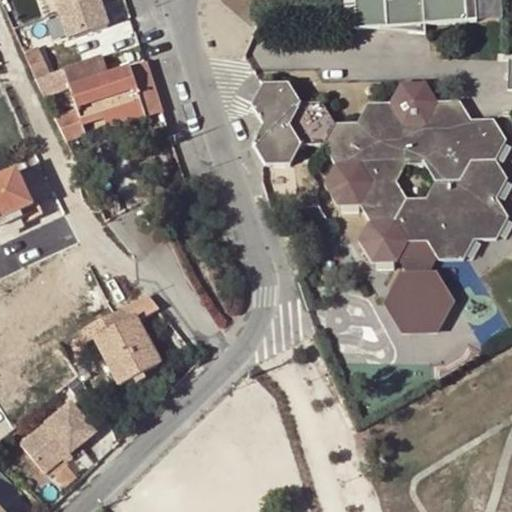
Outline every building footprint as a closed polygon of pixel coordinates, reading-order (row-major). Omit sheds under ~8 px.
[(53,0),(60,19),(101,8),(97,0),(53,0)] [(404,27),(407,40),(424,39),(423,30),(465,27),(463,0),(350,0),(353,35),(384,33),(383,25),(404,27)] [(463,0),(465,27),(501,24),(499,0),(463,0)] [(101,8),(60,19),(69,47),(109,36),(101,8)] [(35,74),(38,81),(52,78),(40,50),(27,56),(35,74)] [(70,90),(108,78),(103,64),(64,74),(70,90)] [(511,64),(503,65),(504,95),(511,94),(511,64)] [(143,116),(159,111),(157,105),(155,97),(145,67),(108,78),(70,90),(76,111),(55,118),(60,129),(65,140),(84,135),(81,124),(140,105),(143,116)] [(334,213),(356,213),(367,227),(358,244),(374,266),(396,264),(407,245),(429,244),(440,263),(462,263),(474,242),(496,241),(509,220),(496,201),(505,185),(493,166),(504,146),(490,125),(469,127),(456,108),(437,108),(423,88),(398,89),(387,108),(366,110),(354,130),(332,130),(318,109),(297,110),(286,133),(298,151),(319,151),(332,171),(321,190),(334,213)] [(288,171),(298,151),(286,133),(297,110),(283,91),(260,91),(247,113),(259,133),(249,152),(263,172),(288,171)] [(84,135),(143,116),(140,105),(81,124),(84,135)] [(0,222),(18,214),(32,208),(14,172),(0,178),(0,222)] [(35,214),(32,208),(18,214),(20,219),(19,219),(20,221),(35,214)] [(18,214),(0,222),(0,230),(20,221),(19,219),(20,219),(18,214)] [(407,245),(396,264),(408,275),(433,273),(440,263),(429,244),(407,245)] [(433,273),(408,275),(402,275),(385,306),(403,338),(440,336),(456,305),(438,274),(433,273)] [(134,324),(158,310),(151,302),(149,301),(148,299),(146,298),(56,346),(59,349),(76,377),(80,381),(89,375),(80,361),(83,359),(81,354),(90,349),(86,344),(93,340),(132,320),(134,324)] [(158,368),(134,324),(132,320),(93,340),(119,389),(158,368)] [(76,377),(59,349),(44,357),(54,375),(61,389),(76,377)] [(0,401),(54,375),(44,357),(43,356),(0,377),(0,401)] [(78,396),(28,437),(53,467),(103,426),(78,396)] [(0,509),(2,511),(4,511),(22,494),(0,472),(0,509)]
